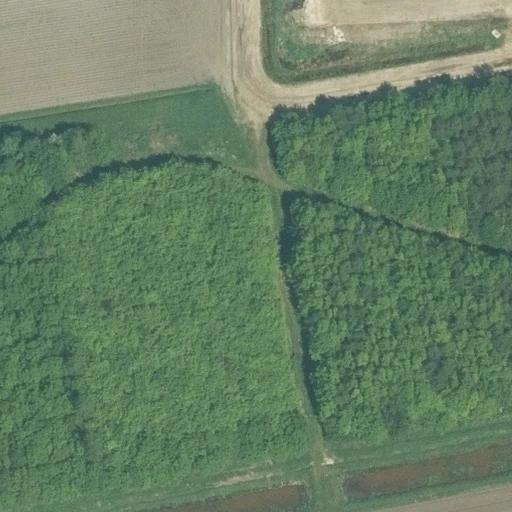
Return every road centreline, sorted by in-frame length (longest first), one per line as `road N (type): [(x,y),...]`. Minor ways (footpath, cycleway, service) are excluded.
road 1 (track): [(511,267),(344,217),(219,168),(172,160),(143,160),(85,183),(0,257)]
road 2 (track): [(511,65),(277,102),(260,96),(250,79),(248,0)]
